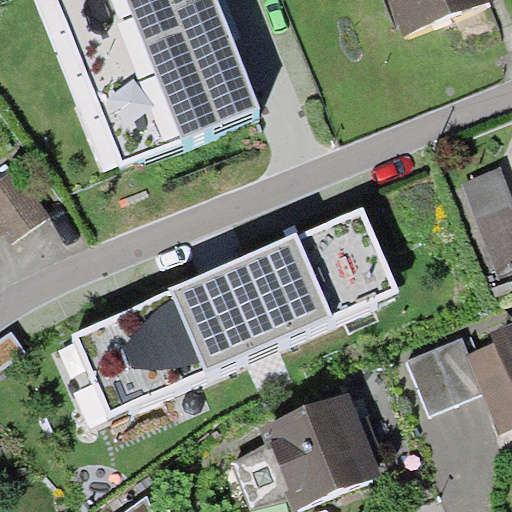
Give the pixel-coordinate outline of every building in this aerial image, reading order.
[(214,0),(55,0),(126,169),(261,114),(214,0)] [(395,0),(414,40),(492,5),(489,0),(395,0)] [(229,26),(265,121),(302,107),(266,12),(229,26)] [(21,171),(0,185),(0,216),(20,246),(56,221),(21,171)] [(511,204),(499,174),(467,187),(504,272),(511,268),(511,204)] [(360,219),(81,342),(114,417),(394,294),(360,219)] [(511,335),(473,353),(465,334),(407,360),(434,420),(481,400),(500,442),(511,436),(511,335)] [(353,402),(286,429),(293,449),(248,467),(264,509),(302,494),(309,511),(386,481),(374,451),(384,447),(373,419),(362,424),(353,402)] [(154,511),(149,497),(127,511),(154,511)]
